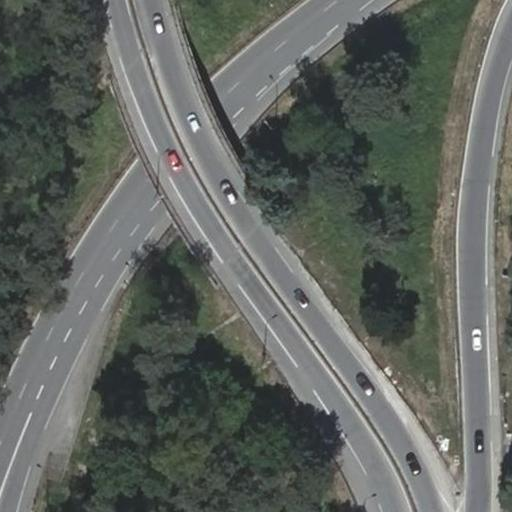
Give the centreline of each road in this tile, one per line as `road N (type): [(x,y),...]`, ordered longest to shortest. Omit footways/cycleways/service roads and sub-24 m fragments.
road 1 (trunk): [(433,511),(404,444),(215,173),(149,0)]
road 2 (motorway): [(119,0),(134,61),(191,190),(380,463),(399,511)]
road 3 (motorway): [(477,511),(478,233),(486,142),(511,45)]
road 4 (motorway): [(107,240),(229,94),(343,0)]
road 5 (motorway): [(12,511),(107,240)]
road 6 (motorway): [(0,457),(107,240)]
